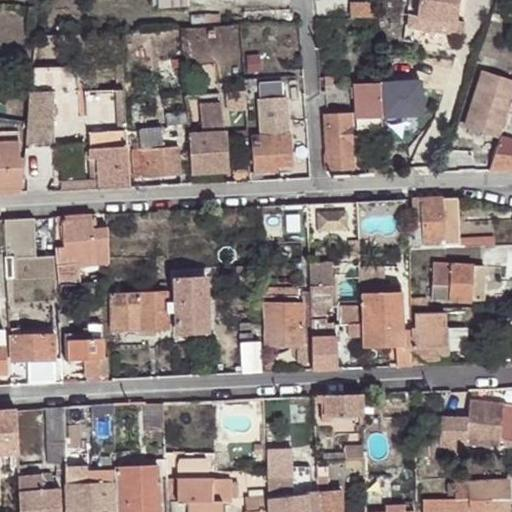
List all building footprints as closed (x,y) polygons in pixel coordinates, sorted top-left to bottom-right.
[(419,0),(418,15),(417,19),(458,24),(458,20),(460,0),(419,0)] [(349,19),(374,20),(374,6),(350,5),(349,19)] [(504,16),(495,13),(492,21),(506,27),(509,20),(504,17),(504,16)] [(409,14),(407,28),(463,36),(465,21),(458,20),(458,24),(417,19),(418,15),(409,14)] [(206,15),(191,16),(192,28),(206,27),(206,15)] [(482,70),(464,126),(500,138),(502,132),(506,121),(475,110),(488,72),(482,70)] [(33,72),(27,147),(51,146),(54,146),(53,91),(79,90),(78,71),(33,72)] [(506,121),(511,101),(511,100),(511,79),(488,72),(475,110),(506,121)] [(381,126),(378,81),(352,83),(355,127),(381,126)] [(244,91),(245,101),(270,99),(269,84),(244,86),(244,91)] [(121,116),(120,91),(84,93),(85,118),(121,116)] [(244,91),(224,92),(227,111),(236,111),(236,118),(246,117),(245,101),(244,91)] [(222,101),(196,103),(198,134),(224,132),(222,101)] [(511,101),(506,121),(502,132),(511,134),(511,101)] [(187,136),(186,114),(167,115),(168,138),(187,136)] [(323,115),(327,169),(351,168),(350,154),(351,154),(348,114),(323,115)] [(0,194),(21,193),(24,155),(18,155),(18,129),(0,129),(0,194)] [(134,150),(136,188),(150,187),(149,175),(178,173),(176,147),(163,148),(162,129),(138,130),(139,149),(134,150)] [(126,130),(88,132),(90,150),(96,149),(127,148),(126,130)] [(250,132),(253,172),(274,171),(274,166),(285,166),(283,135),(272,135),(272,131),(250,132)] [(189,134),(192,174),(226,172),(224,132),(198,134),(189,134)] [(511,141),(500,138),(489,171),(511,170),(511,141)] [(23,193),(41,192),(45,158),(52,157),(51,146),(27,147),(23,193)] [(130,188),(127,148),(96,149),(99,190),(130,188)] [(373,177),(385,176),(384,167),(373,167),(373,177)] [(63,191),(95,190),(94,174),(63,176),(63,191)] [(442,244),(442,249),(458,248),(494,246),(494,237),(459,239),(457,198),(413,200),(413,224),(421,223),(422,245),(442,244)] [(307,237),(308,246),(357,244),(356,205),(305,206),(307,237)] [(281,207),(283,238),(307,237),(305,206),(281,207)] [(97,259),(90,215),(57,218),(64,248),(59,249),(61,265),(57,265),(61,282),(79,279),(76,262),(97,259)] [(4,219),(6,257),(37,256),(36,218),(4,219)] [(432,264),(431,290),(449,291),(449,296),(448,301),(482,302),(484,267),(432,264)] [(168,329),(167,302),(166,271),(155,271),(156,292),(140,293),(140,304),(112,304),(112,330),(168,329)] [(175,301),(177,328),(177,333),(207,332),(204,277),(174,279),(175,301)] [(363,336),(361,336),(362,347),(394,347),(396,367),(410,366),(410,348),(411,339),(402,339),(401,279),(388,279),(389,292),(361,294),(363,336)] [(312,363),(312,371),(336,370),(336,326),(328,326),(329,325),(326,325),(326,287),(310,287),(311,292),(312,342),(312,363)] [(312,363),(312,342),(311,292),(263,295),(266,344),(266,354),(279,354),(302,353),(302,363),(305,363),(312,363)] [(175,301),(167,302),(168,329),(177,328),(175,301)] [(354,324),(354,308),(337,308),(337,324),(354,324)] [(60,323),(60,314),(59,311),(50,311),(51,323),(60,323)] [(410,348),(410,366),(432,366),(447,365),(447,360),(460,359),(460,351),(465,351),(465,329),(445,330),(444,313),(415,313),(415,327),(411,327),(411,339),(410,348)] [(60,323),(60,330),(68,330),(68,314),(60,314),(60,323)] [(349,325),(349,337),(361,336),(361,324),(349,325)] [(99,359),(102,359),(101,340),(92,340),(92,334),(65,335),(66,361),(85,360),(86,382),(100,381),(99,359)] [(12,335),(13,362),(55,361),(54,335),(12,335)] [(362,347),(361,336),(349,337),(349,347),(362,347)] [(241,343),(242,374),(262,373),(262,364),(261,341),(241,343)] [(0,374),(8,374),(7,347),(0,347),(0,374)] [(99,359),(100,381),(107,381),(106,359),(102,359),(99,359)] [(262,364),(262,373),(272,373),(271,364),(262,364)] [(361,415),(361,395),(319,396),(320,423),(338,423),(338,416),(361,415)] [(470,401),(467,431),(500,434),(504,405),(470,401)] [(163,432),(162,402),(141,403),(142,432),(163,432)] [(511,405),(504,405),(500,434),(511,435),(511,405)] [(45,409),(46,441),(64,441),(63,408),(45,409)] [(16,410),(0,411),(0,455),(9,455),(9,462),(18,462),(16,410)] [(500,434),(467,431),(466,439),(500,442),(500,434)] [(437,456),(436,438),(414,439),(414,457),(437,456)] [(46,441),(47,463),(64,463),(64,441),(46,441)] [(363,444),(343,445),(344,456),(348,455),(348,460),(363,460),(363,444)] [(364,476),(364,468),(359,468),(359,463),(353,464),(353,476),(364,476)] [(158,511),(158,467),(115,468),(115,473),(116,511),(158,511)] [(40,472),(18,473),(19,511),(60,511),(61,490),(41,491),(40,472)] [(65,474),(65,511),(116,511),(115,473),(65,474)] [(315,474),(316,499),(316,511),(340,511),(340,491),(326,491),(326,474),(315,474)] [(177,480),(177,503),(187,503),(212,504),(217,504),(217,493),(211,493),(212,476),(206,476),(206,480),(177,480)] [(187,503),(186,511),(222,511),(223,503),(231,503),(231,476),(212,476),(211,493),(217,493),(217,504),(212,504),(187,503)] [(266,480),(267,493),(267,511),(316,511),(316,499),(306,499),(306,495),(285,496),(284,479),(266,480)] [(468,499),(469,511),(507,511),(506,480),(453,484),(454,498),(454,500),(468,499)] [(407,490),(392,489),(392,504),(407,503),(407,490)] [(267,511),(267,493),(251,494),(252,501),(248,501),(248,511),(267,511)] [(454,498),(422,500),(422,511),(469,511),(468,499),(454,500),(454,498)]
